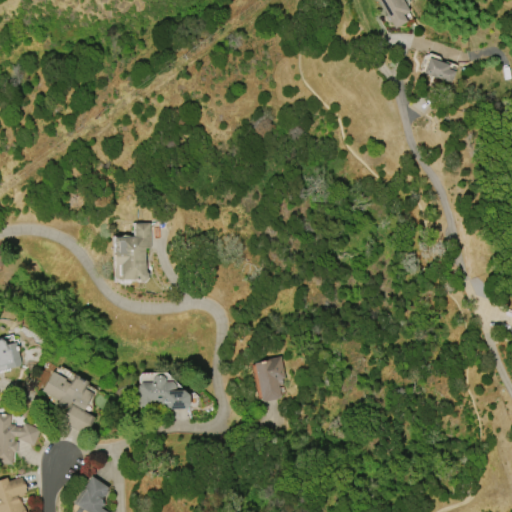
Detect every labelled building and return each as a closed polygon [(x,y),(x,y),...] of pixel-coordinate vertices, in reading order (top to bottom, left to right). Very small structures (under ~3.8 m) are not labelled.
[(394,29),(377,0),(401,0),(408,11),(402,15),(406,22),(394,29)] [(428,58),(447,65),(446,68),(453,71),(449,83),(434,77),(434,78),(428,76),(429,75),(422,72),(428,58)] [(148,223),(149,248),(143,248),(143,272),(146,274),(146,278),(143,282),(139,282),(136,279),(119,280),(117,278),(113,279),(112,238),(133,237),(133,223),(148,223)] [(0,371),(0,339),(2,341),(3,344),(15,342),(21,366),(0,371)] [(261,401),(252,363),(263,360),(263,359),(279,355),(284,378),(280,379),(282,384),(277,386),(280,397),(277,397),(278,399),(263,402),(262,401),(261,401)] [(41,391),(51,371),(64,379),(63,381),(68,383),(73,374),(87,382),(84,389),(92,393),(82,411),(93,417),(83,434),(60,422),(66,409),(56,403),(58,400),(41,391)] [(186,409),(167,409),(160,404),(160,403),(152,403),(152,409),(141,409),(137,406),(137,386),(140,382),(151,382),(151,378),(154,375),(160,375),(164,378),(164,382),(171,381),(174,385),(175,390),(182,390),(188,395),(188,404),(186,409)] [(0,413),(9,414),(9,424),(14,424),(13,426),(21,427),(23,422),(39,430),(32,445),(16,438),(17,437),(13,436),(12,441),(17,441),(16,452),(12,452),(11,465),(0,464),(0,413)] [(109,511),(73,511),(76,507),(71,503),(89,476),(107,488),(100,499),(102,507),(109,511)] [(0,511),(0,479),(6,477),(7,481),(20,477),(24,492),(22,492),(23,495),(19,496),(22,507),(23,506),(24,511),(0,511)]
